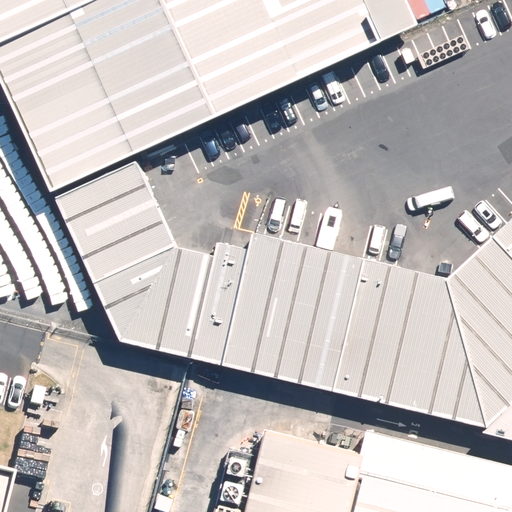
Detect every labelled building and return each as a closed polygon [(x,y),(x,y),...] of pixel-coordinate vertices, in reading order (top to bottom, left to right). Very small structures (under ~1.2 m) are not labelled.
[(0,0),(0,64),(57,188),(417,23),(406,0),(0,0)] [(489,428),(511,406),(511,217),(449,276),(255,232),(249,249),(220,242),(217,253),(177,244),(141,162),(60,199),(121,339),(489,428)] [(353,511),(368,452),(267,429),(246,511),(353,511)] [(368,452),(353,511),(511,511),(511,466),(374,434),(368,452)] [(0,511),(4,511),(14,475),(0,471),(0,511)]
